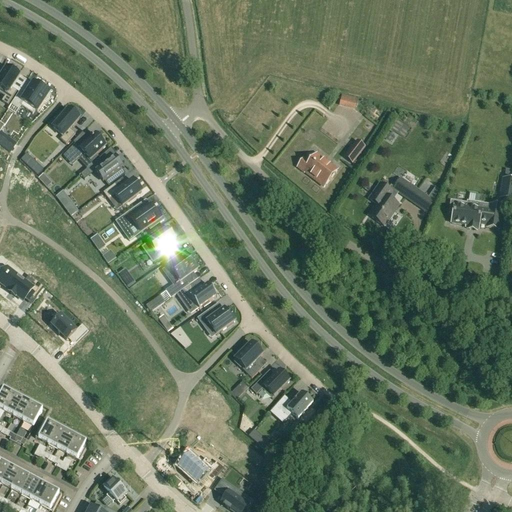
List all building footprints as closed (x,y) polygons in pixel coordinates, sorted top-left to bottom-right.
[(6,68),(0,77),(0,93),(5,97),(2,102),(8,106),(17,92),(12,88),(20,76),(19,75),(19,74),(14,70),(13,72),(12,71),(11,72),(6,68)] [(37,113),(43,103),(44,103),(45,103),(46,102),(47,102),(47,101),(48,101),(49,100),(49,99),(50,98),(50,97),(50,96),(50,95),(50,94),(49,93),(49,92),(48,91),(48,90),(47,90),(46,89),(45,89),(44,89),(43,88),(42,88),(41,89),(40,89),(32,84),(29,89),(23,86),(15,99),(23,103),(21,107),(33,115),(35,111),(37,113)] [(68,110),(53,128),(63,137),(60,140),(66,145),(75,135),(70,130),(79,119),(78,118),(79,117),(71,110),(70,111),(68,110)] [(81,149),(76,144),(63,157),(68,162),(73,157),(76,160),(83,154),(91,163),(90,164),(98,157),(97,155),(105,148),(101,144),(104,141),(97,134),(93,138),(92,138),(91,139),(91,140),(81,149)] [(343,158),(348,162),(352,165),(365,148),(356,141),(348,152),(343,158)] [(121,169),(123,168),(119,163),(115,157),(113,158),(108,151),(96,162),(101,167),(96,171),(95,172),(103,183),(104,182),(108,187),(125,174),(121,169)] [(303,160),(298,168),(304,173),(305,172),(324,187),(337,170),(317,155),(309,165),(303,160)] [(43,183),(47,179),(43,175),(39,179),(43,183)] [(511,180),(504,179),(501,199),(511,200),(511,180)] [(401,180),(394,190),(411,201),(427,213),(434,203),(433,202),(428,198),(418,192),(401,180)] [(114,185),(103,193),(108,200),(114,196),(122,207),(142,193),(133,181),(119,191),(114,185)] [(381,208),(388,199),(392,193),(380,185),(369,200),(377,205),(381,208)] [(56,197),(64,208),(71,203),(63,192),(56,197)] [(381,208),(377,205),(369,217),(383,227),(398,206),(388,199),(381,208)] [(469,229),(475,231),(476,231),(477,229),(478,230),(479,224),(487,226),(486,228),(498,230),(502,207),(490,205),(490,206),(467,202),(467,204),(451,201),(449,213),(453,214),(451,224),(466,226),(466,228),(467,228),(467,229),(469,229)] [(133,210),(115,222),(123,233),(124,233),(129,242),(140,234),(141,234),(149,229),(150,230),(156,226),(164,220),(159,212),(157,213),(156,212),(152,206),(150,207),(138,216),(133,210)] [(159,232),(152,237),(154,239),(146,244),(148,246),(144,249),(153,261),(163,254),(168,260),(179,253),(174,246),(175,246),(173,243),(176,241),(168,229),(161,234),(159,232)] [(105,247),(97,236),(90,240),(99,252),(104,248),(105,247)] [(34,247),(26,257),(42,271),(51,260),(34,247)] [(166,292),(171,299),(183,291),(189,286),(192,284),(187,278),(198,271),(186,254),(174,263),(173,261),(165,267),(166,269),(165,270),(176,285),(166,292)] [(51,260),(42,271),(59,284),(67,274),(51,260)] [(448,270),(433,272),(435,280),(449,279),(448,270)] [(12,273),(2,285),(10,291),(9,292),(15,297),(16,296),(23,301),(28,295),(34,300),(43,288),(36,282),(33,286),(26,281),(25,282),(12,273)] [(128,288),(133,285),(130,280),(125,283),(128,288)] [(183,291),(197,311),(199,310),(200,310),(199,309),(203,307),(204,308),(210,304),(209,302),(216,297),(216,298),(217,297),(208,285),(207,285),(205,287),(195,294),(189,286),(183,291)] [(154,302),(147,308),(151,313),(158,308),(154,302)] [(104,308),(95,317),(109,333),(119,324),(104,308)] [(235,322),(228,314),(227,314),(224,310),(213,318),(208,311),(197,319),(202,326),(207,323),(216,336),(235,322)] [(61,316),(51,326),(67,342),(71,337),(76,342),(87,331),(82,326),(76,332),(61,316)] [(119,324),(109,333),(124,349),(134,340),(119,324)] [(168,324),(163,327),(168,334),(173,331),(168,324)] [(180,335),(177,331),(171,335),(174,339),(180,335)] [(254,364),(260,358),(263,355),(251,344),(246,348),(244,346),(238,352),(240,354),(233,361),(251,380),(261,370),(254,364)] [(96,354),(88,361),(89,363),(88,363),(94,370),(94,371),(98,376),(98,375),(104,382),(111,376),(117,383),(125,376),(119,368),(115,372),(100,354),(97,356),(96,354)] [(251,390),(256,395),(262,390),(272,400),(289,383),(279,372),(268,383),(263,378),(251,390)] [(0,410),(4,413),(13,396),(1,389),(0,390),(0,410)] [(290,406),(282,399),(270,413),(283,425),(291,415),(298,420),(312,404),(313,404),(310,402),(312,400),(305,394),(303,396),(301,394),(296,400),(292,404),(290,406)] [(14,418),(23,401),(13,396),(4,413),(14,418)] [(211,397),(202,406),(218,423),(228,413),(211,397)] [(23,423),(32,406),(23,401),(14,418),(23,423)] [(32,406),(23,423),(33,428),(42,411),(32,406)] [(48,445),(57,429),(44,422),(35,439),(48,445)] [(57,451),(67,434),(57,429),(48,445),(57,451)] [(253,441),(257,444),(262,438),(254,431),(249,437),(253,441)] [(13,443),(16,436),(10,433),(7,437),(10,439),(9,441),(13,443)] [(67,456),(76,439),(67,434),(57,451),(67,456)] [(16,436),(13,443),(16,444),(17,442),(20,444),(22,440),(16,436)] [(76,439),(67,456),(80,462),(89,446),(76,439)] [(41,459),(44,453),(46,449),(40,446),(34,456),(41,459)] [(189,456),(178,468),(197,485),(205,476),(212,482),(224,469),(217,462),(214,466),(206,459),(200,466),(189,456)] [(65,459),(63,463),(59,469),(66,473),(71,463),(65,459)] [(59,469),(63,463),(57,460),(54,464),(58,466),(56,468),(59,469)] [(0,484),(2,486),(11,469),(1,464),(0,466),(0,484)] [(11,491),(20,474),(11,469),(2,486),(11,491)] [(21,496),(30,479),(20,474),(11,491),(21,496)] [(30,501),(39,484),(30,479),(21,496),(30,501)] [(111,501),(113,503),(115,501),(120,506),(126,500),(124,498),(127,495),(122,490),(119,488),(120,488),(114,482),(112,480),(110,482),(105,488),(103,489),(109,495),(107,497),(111,501)] [(220,504),(223,506),(222,507),(223,507),(224,506),(231,511),(245,511),(244,511),(250,501),(239,493),(240,492),(237,490),(237,491),(223,481),(223,480),(222,480),(222,481),(217,487),(228,495),(222,504),(220,503),(220,504)] [(40,506),(49,489),(39,484),(30,501),(40,506)] [(49,489),(40,506),(50,511),(53,511),(62,496),(49,489)] [(10,511),(12,511),(15,506),(9,503),(7,507),(10,509),(9,511),(10,511)]
